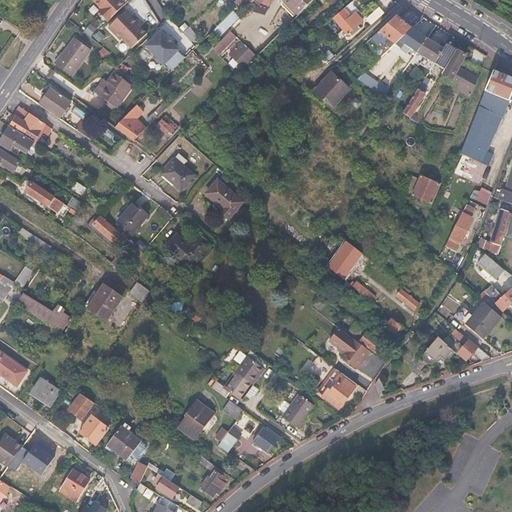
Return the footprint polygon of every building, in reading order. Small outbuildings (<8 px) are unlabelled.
[(94,0),(102,9),(99,12),(108,21),(125,5),(119,0),(94,0)] [(235,0),(226,9),(230,13),(244,0),(235,0)] [(270,9),(274,0),(266,0),(266,1),(263,7),(270,9)] [(297,13),(285,0),(281,4),(293,16),(297,13)] [(298,15),(313,0),(284,0),(285,0),(297,13),(298,15)] [(350,3),(332,18),(346,34),(347,34),(349,37),(359,28),(357,25),(361,21),(355,13),(356,11),(350,3)] [(365,17),(371,24),(385,12),(379,5),(365,17)] [(127,10),(108,28),(120,41),(122,40),(131,49),(147,35),(136,24),(138,22),(127,10)] [(351,73),(357,78),(396,42),(413,27),(396,15),(374,35),(384,42),(351,73)] [(91,37),(97,27),(89,21),(83,31),(91,37)] [(183,22),(178,29),(194,41),(199,34),(183,22)] [(247,42),(257,52),(279,33),(270,22),(247,42)] [(416,55),(427,37),(413,27),(396,42),(408,52),(412,47),(416,50),(414,53),(416,55)] [(98,41),(105,35),(99,29),(92,35),(98,41)] [(213,49),(219,55),(237,36),(231,30),(213,49)] [(179,49),(162,31),(146,45),(155,54),(154,58),(159,63),(162,62),(164,64),(179,49)] [(55,64),(77,41),(73,37),(62,52),(61,51),(54,63),(55,64)] [(424,64),(429,68),(442,48),(427,37),(416,55),(413,59),(412,60),(419,64),(425,57),(427,59),(424,64)] [(89,49),(77,41),(55,64),(71,75),(89,49)] [(242,66),(255,53),(242,41),(229,54),(242,66)] [(444,68),(455,49),(446,43),(442,48),(429,68),(402,112),(409,117),(424,94),(421,92),(438,65),(444,68)] [(102,46),(96,54),(101,58),(102,56),(104,58),(109,52),(102,46)] [(464,54),(455,49),(444,68),(441,73),(469,87),(476,73),(459,65),(464,54)] [(350,87),(330,69),(313,88),(333,106),(350,87)] [(509,99),(511,91),(511,77),(493,70),(475,112),(463,145),(460,153),(475,160),(481,162),(501,116),(495,113),(502,97),(509,99)] [(112,73),(105,82),(108,84),(99,97),(105,102),(104,105),(111,110),(113,108),(115,108),(131,87),(112,73)] [(108,84),(105,82),(102,80),(93,92),(99,97),(108,84)] [(39,104),(59,118),(71,101),(50,87),(39,104)] [(115,126),(134,139),(146,127),(136,118),(143,110),(137,104),(115,126)] [(41,131),(46,124),(24,109),(17,109),(13,114),(16,115),(41,131)] [(179,126),(163,112),(158,117),(152,122),(169,137),(179,126)] [(146,120),(150,124),(152,122),(158,117),(153,113),(146,120)] [(34,141),(41,131),(16,115),(9,125),(34,141)] [(76,129),(91,139),(95,132),(81,122),(76,129)] [(2,137),(0,136),(0,142),(16,153),(20,148),(27,152),(34,141),(9,125),(2,137)] [(20,162),(0,149),(0,162),(14,171),(20,162)] [(194,175),(175,157),(161,173),(180,190),(194,175)] [(510,165),(506,163),(501,176),(506,177),(510,165)] [(419,175),(418,178),(411,194),(431,203),(439,184),(419,175)] [(418,178),(411,176),(404,191),(411,194),(418,178)] [(63,202),(31,180),(25,190),(57,211),(63,202)] [(87,188),(76,181),(71,187),(83,195),(87,188)] [(240,204),(216,181),(204,194),(221,210),(218,213),(226,221),(240,204)] [(481,187),(476,199),(487,204),(492,191),(481,187)] [(129,206),(144,219),(148,214),(133,202),(129,206)] [(449,237),(445,245),(456,251),(460,244),(470,224),(468,223),(471,216),(470,216),(471,213),(469,212),(472,207),(466,204),(449,237)] [(132,233),(144,219),(129,206),(117,221),(132,233)] [(489,257),(495,262),(506,236),(504,235),(511,214),(511,208),(506,207),(503,214),(500,221),(492,241),(493,242),(490,250),(492,251),(489,257)] [(127,247),(132,242),(101,215),(93,224),(114,242),(117,238),(127,247)] [(42,240),(22,226),(19,231),(39,245),(42,240)] [(334,234),(324,227),(319,232),(330,240),(334,234)] [(177,233),(171,241),(194,260),(209,243),(199,235),(191,245),(177,233)] [(194,260),(171,241),(167,245),(191,264),(194,260)] [(342,279),(362,253),(355,248),(336,274),(342,279)] [(505,270),(497,264),(495,262),(489,257),(484,253),(476,263),(496,280),(505,270)] [(114,256),(110,261),(121,269),(123,266),(121,264),(122,262),(114,256)] [(25,265),(14,281),(23,286),(33,270),(25,265)] [(0,277),(0,297),(2,299),(12,285),(15,287),(17,283),(3,273),(0,277)] [(507,291),(511,280),(511,279),(503,275),(497,286),(507,291)] [(341,281),(334,276),(328,284),(336,289),(341,281)] [(129,291),(142,301),(149,290),(137,281),(129,291)] [(351,286),(371,302),(375,296),(356,281),(351,286)] [(105,319),(121,296),(103,284),(87,307),(105,319)] [(407,294),(409,290),(404,286),(396,294),(414,308),(418,303),(407,294)] [(478,297),(484,302),(490,307),(495,303),(501,309),(509,302),(511,304),(511,303),(511,286),(501,296),(492,286),(478,297)] [(22,291),(15,302),(61,332),(68,320),(52,310),(22,291)] [(481,338),(500,316),(490,307),(484,302),(465,325),(481,338)] [(52,310),(68,320),(70,317),(54,307),(52,310)] [(395,334),(402,326),(380,308),(373,317),(395,334)] [(364,335),(367,332),(347,317),(341,326),(346,330),(351,325),(364,335)] [(355,368),(369,350),(358,342),(337,327),(328,339),(337,346),(343,350),(341,352),(338,356),(355,368)] [(466,360),(477,346),(456,328),(452,333),(465,344),(457,353),(466,360)] [(373,353),(381,343),(367,332),(364,335),(358,342),(369,350),(373,353)] [(455,351),(438,336),(424,353),(423,357),(424,361),(427,363),(431,364),(435,362),(441,356),(445,359),(447,355),(449,357),(455,351)] [(0,374),(16,385),(27,369),(0,350),(0,374)] [(246,355),(235,371),(251,383),(262,367),(246,355)] [(273,384),(281,373),(274,368),(266,379),(273,384)] [(251,383),(235,371),(224,386),(217,381),(212,387),(226,397),(230,392),(234,395),(240,399),(251,383)] [(343,387),(347,381),(339,375),(323,395),(338,406),(349,392),(343,387)] [(51,405),(60,391),(41,378),(32,392),(51,405)] [(93,402),(81,393),(69,410),(81,419),(93,402)] [(298,427),(314,405),(298,393),(282,415),(298,427)] [(194,438),(212,411),(195,399),(184,414),(186,415),(178,427),(194,438)] [(247,438),(259,421),(230,400),(229,399),(222,410),(236,420),(218,444),(227,450),(240,433),(247,438)] [(96,444),(107,428),(91,416),(79,432),(96,444)] [(274,435),(276,433),(264,425),(253,441),(268,452),(278,438),(274,435)] [(126,460),(141,441),(121,427),(107,445),(126,460)] [(0,461),(8,467),(23,446),(6,435),(0,442),(0,461)] [(200,454),(196,459),(209,467),(212,463),(200,454)] [(149,462),(147,467),(151,469),(158,473),(169,481),(174,473),(166,468),(164,471),(149,462)] [(131,479),(140,482),(147,467),(139,463),(131,479)] [(218,494),(230,476),(212,463),(209,467),(208,468),(214,472),(211,477),(208,475),(200,486),(213,496),(216,493),(218,494)] [(147,467),(140,482),(142,484),(143,482),(145,481),(151,469),(147,467)] [(49,475),(64,485),(61,490),(76,500),(90,479),(74,469),(68,480),(52,470),(49,475)] [(172,497),(179,487),(169,481),(158,473),(154,481),(164,488),(162,491),(172,497)] [(64,485),(49,475),(45,480),(61,490),(64,485)] [(0,501),(9,487),(0,481),(0,501)] [(197,508),(202,501),(191,494),(186,501),(197,508)] [(175,511),(176,511),(179,506),(163,496),(153,511),(175,511)]
